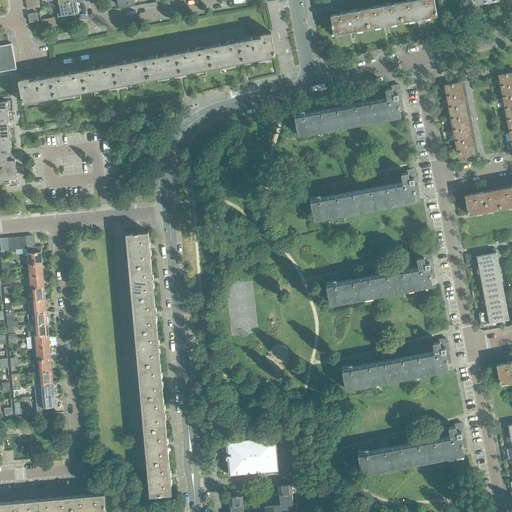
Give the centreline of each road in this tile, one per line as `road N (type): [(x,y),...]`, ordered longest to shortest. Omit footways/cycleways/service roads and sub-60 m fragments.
road 1 (residential): [(0,476),(71,470),(78,455),(60,221)]
road 2 (tertiary): [(194,511),(168,212)]
road 3 (tertiary): [(168,212),(165,175),(191,123),(309,86)]
road 4 (residential): [(471,346),(440,175)]
road 5 (residential): [(500,511),(471,346)]
road 6 (residential): [(92,0),(105,24),(209,0)]
road 7 (residential): [(440,175),(419,56)]
